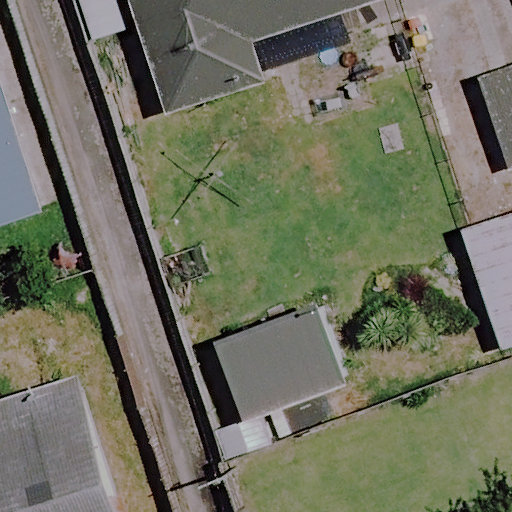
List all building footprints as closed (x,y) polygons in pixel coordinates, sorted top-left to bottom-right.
[(394,0),(131,0),(168,122),(271,91),(256,42),(394,0)] [(0,227),(49,211),(0,57),(0,227)] [(511,350),(511,210),(462,228),(504,353),(511,350)] [(354,391),(326,309),(222,344),(250,427),(354,391)] [(48,511),(4,367),(0,368),(0,511),(48,511)]
